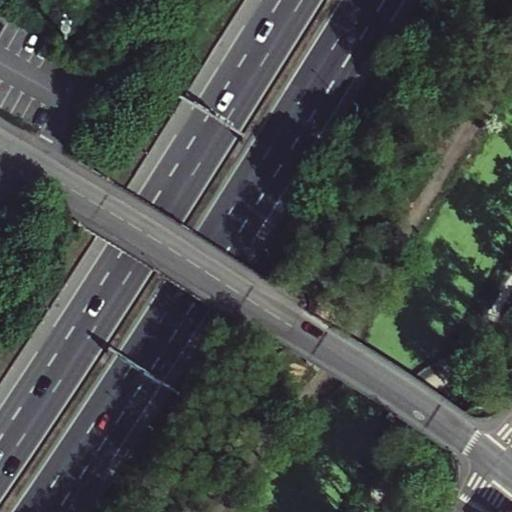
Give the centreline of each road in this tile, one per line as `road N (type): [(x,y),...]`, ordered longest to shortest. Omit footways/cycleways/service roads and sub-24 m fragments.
road 1 (trunk): [(46,511),(370,0)]
road 2 (tertiary): [(501,468),(0,145)]
road 3 (trunk): [(291,0),(0,451)]
